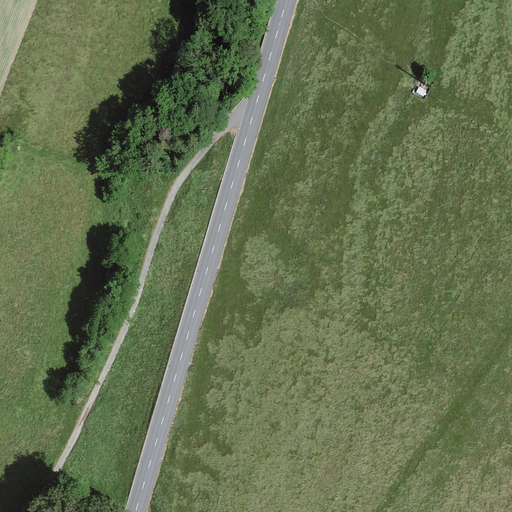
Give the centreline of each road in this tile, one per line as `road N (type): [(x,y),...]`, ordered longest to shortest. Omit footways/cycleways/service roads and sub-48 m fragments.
road 1 (secondary): [(137,511),(287,0)]
road 2 (track): [(255,112),(185,174),(125,342),(43,511)]
